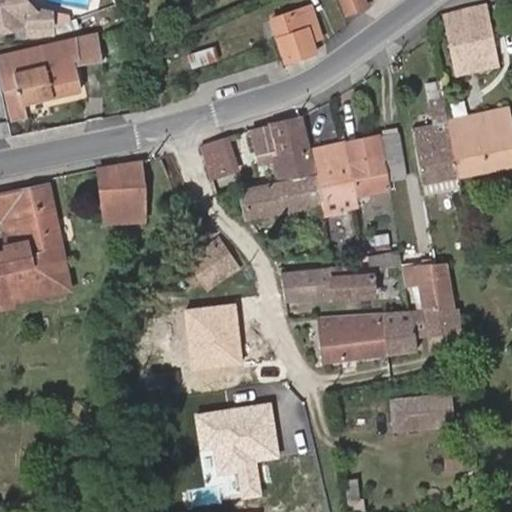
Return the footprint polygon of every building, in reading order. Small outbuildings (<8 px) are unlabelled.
[(56,12),(30,5),(26,0),(0,0),(0,21),(26,19),(26,18),(30,17),(31,32),(57,30),(56,12)] [(367,0),(342,0),(348,14),(369,3),(367,0)] [(311,4),(301,7),(313,36),(322,32),(311,4)] [(444,12),(444,14),(453,58),(472,54),(475,69),(500,65),(487,4),(444,12)] [(313,36),(301,7),(274,19),(289,58),(317,47),(313,36)] [(172,17),(151,27),(160,46),(181,36),(172,17)] [(79,57),(102,51),(99,33),(76,38),(79,57)] [(73,59),(79,57),(76,38),(0,56),(11,104),(80,89),(73,59)] [(183,74),(191,100),(216,92),(208,66),(183,74)] [(450,119),(442,81),(428,84),(436,123),(414,127),(423,179),(461,173),(450,119)] [(456,112),(483,107),(481,98),(454,103),(456,112)] [(450,119),(461,173),(511,163),(511,113),(510,105),(450,119)] [(283,179),(314,172),(301,114),(271,122),(272,124),(253,128),(257,151),(276,146),(283,179)] [(399,131),(381,134),(386,164),(404,160),(399,131)] [(381,134),(347,141),(357,195),(391,188),(386,164),(381,134)] [(225,135),(201,143),(208,164),(212,176),(221,173),(217,161),(232,156),(225,135)] [(318,172),(316,172),(314,172),(320,202),(357,195),(347,141),(313,148),(318,172)] [(236,168),(232,156),(217,161),(221,173),(236,168)] [(100,169),(106,225),(146,223),(142,161),(100,169)] [(250,216),(320,202),(314,172),(283,179),(243,187),(250,216)] [(50,185),(0,194),(0,210),(8,250),(0,251),(0,294),(1,300),(71,288),(66,256),(50,185)] [(346,238),(348,247),(359,245),(357,236),(346,238)] [(224,238),(177,269),(197,299),(243,267),(224,238)] [(400,242),(369,248),(371,262),(403,256),(400,242)] [(405,268),(412,308),(413,308),(425,307),(426,307),(453,305),(447,260),(437,261),(419,262),(420,265),(405,268)] [(345,262),(284,270),(288,300),(376,289),(374,269),(347,272),(345,262)] [(429,335),(461,330),(457,305),(453,305),(426,307),(425,307),(429,335)] [(413,308),(417,337),(429,335),(425,307),(413,308)] [(383,310),(389,352),(418,348),(417,337),(413,308),(412,308),(383,310)] [(383,310),(319,314),(326,361),(389,352),(383,310)] [(187,313),(175,315),(177,336),(189,334),(187,313)] [(451,393),(391,400),(394,430),(444,424),(448,464),(477,461),(474,435),(465,436),(462,412),(453,413),(451,393)] [(271,397),(195,408),(205,485),(227,482),(229,498),(261,493),(256,457),(279,454),(271,397)]
